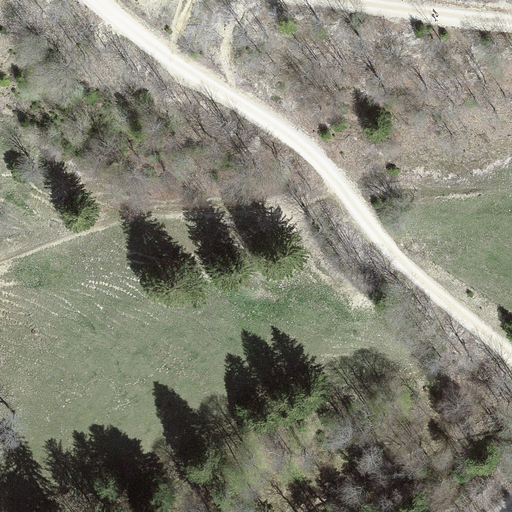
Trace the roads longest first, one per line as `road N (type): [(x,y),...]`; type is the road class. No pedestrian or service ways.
road 1 (unclassified): [(511,359),(399,261),(309,149),(95,0)]
road 2 (track): [(0,258),(155,205),(202,209),(343,188)]
road 3 (unclassified): [(336,0),(511,21)]
road 4 (track): [(511,188),(343,188)]
